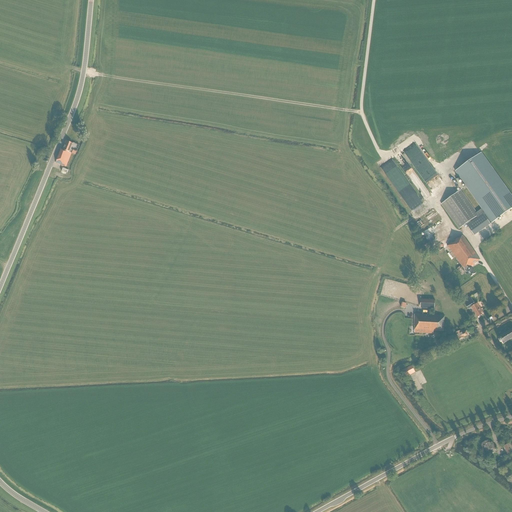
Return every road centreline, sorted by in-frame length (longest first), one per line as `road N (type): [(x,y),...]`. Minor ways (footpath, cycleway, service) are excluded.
road 1 (tertiary): [(0,286),(76,101),(91,0)]
road 2 (unclassified): [(317,511),(437,445),(511,417)]
